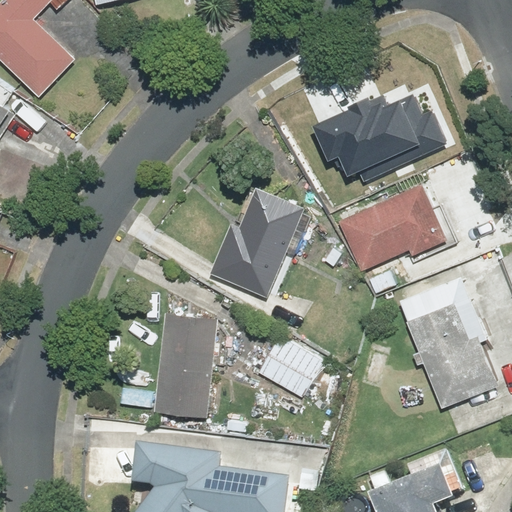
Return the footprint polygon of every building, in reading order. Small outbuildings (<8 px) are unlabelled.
[(74,59),(33,20),(48,4),(56,12),(67,0),(5,0),(0,6),(0,62),(37,98),(74,59)] [(0,123),(16,98),(0,88),(0,123)] [(313,126),(328,161),(339,156),(349,179),(359,174),(363,183),(450,145),(433,105),(420,111),(412,94),(386,105),(382,96),(313,126)] [(417,181),(339,219),(341,222),(335,225),(358,272),(403,250),(409,263),(448,244),(417,181)] [(268,298),(291,238),(306,244),(316,217),(253,193),(240,225),(227,220),(207,275),(268,298)] [(459,272),(394,298),(439,410),(494,388),(478,346),(488,342),(459,272)] [(207,422),(217,320),(160,314),(151,417),(207,422)] [(280,330),(255,372),(303,400),(327,357),(280,330)] [(382,383),(388,345),(364,341),(358,380),(382,383)] [(407,483),(367,498),(371,511),(437,511),(464,500),(445,451),(401,468),(407,483)] [(136,497),(154,498),(142,511),(286,511),(288,479),(219,475),(220,458),(138,454),(136,497)]
